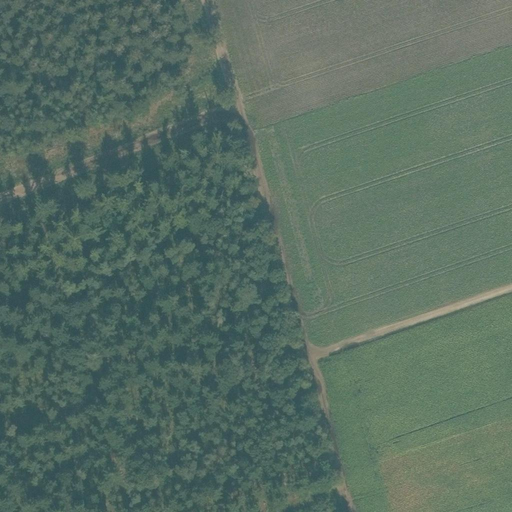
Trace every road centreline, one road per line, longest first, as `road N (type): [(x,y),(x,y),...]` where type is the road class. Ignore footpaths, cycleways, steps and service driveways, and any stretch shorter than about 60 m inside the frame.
road 1 (track): [(511,288),(311,355),(239,103)]
road 2 (track): [(130,511),(37,184)]
road 3 (track): [(37,184),(239,103)]
road 4 (track): [(354,511),(311,355)]
